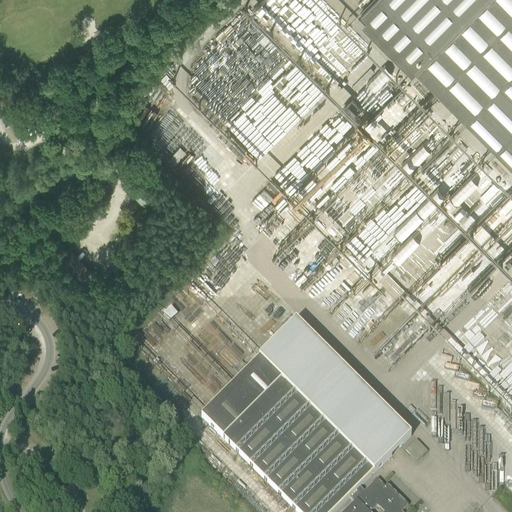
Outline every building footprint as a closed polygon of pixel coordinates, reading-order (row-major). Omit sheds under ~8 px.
[(511,0),(373,0),(360,13),(366,19),(361,24),(411,74),(415,70),(511,166),(511,0)] [(243,14),(195,66),(201,71),(205,66),(207,68),(212,62),(221,52),(225,56),(237,43),(238,45),(256,25),(243,14)] [(317,73),(325,81),(354,55),(352,52),(359,46),(348,34),(333,47),(338,53),(317,73)] [(374,74),(345,104),(354,112),(372,94),(377,99),(381,95),(377,91),(384,83),(374,74)] [(435,104),(444,114),(448,110),(425,84),(419,89),(433,105),(435,104)] [(0,89),(0,117),(13,139),(25,131),(0,89)] [(237,134),(259,157),(296,122),(294,121),(300,115),(296,112),(299,110),(295,105),(293,107),(291,105),(284,111),(282,109),(273,118),(270,114),(267,117),(259,109),(238,128),(241,131),(237,134)] [(453,112),(446,118),(453,126),(459,120),(453,112)] [(386,141),(395,150),(405,140),(396,131),(386,141)] [(482,142),(476,147),(493,166),(500,160),(482,142)] [(407,172),(419,161),(412,154),(400,164),(407,172)] [(398,167),(387,177),(394,185),(405,176),(398,167)] [(132,174),(122,184),(149,210),(160,200),(132,174)] [(438,202),(458,182),(451,174),(430,194),(438,202)] [(469,176),(448,199),(457,208),(478,184),(469,176)] [(416,234),(428,248),(437,240),(438,242),(452,231),(438,215),(416,234)] [(437,289),(477,251),(467,240),(427,278),(437,289)] [(369,271),(391,249),(382,241),(361,263),(369,271)] [(69,244),(57,256),(83,283),(95,271),(69,244)] [(387,274),(410,252),(402,244),(379,265),(387,274)] [(170,308),(163,316),(169,321),(176,314),(170,308)] [(359,489),(411,437),(296,322),(258,359),(259,359),(201,417),(295,511),(336,511),(349,499),(354,503),(344,511),(402,511),(408,506),(387,485),(384,488),(377,480),(364,493),(359,489)]
